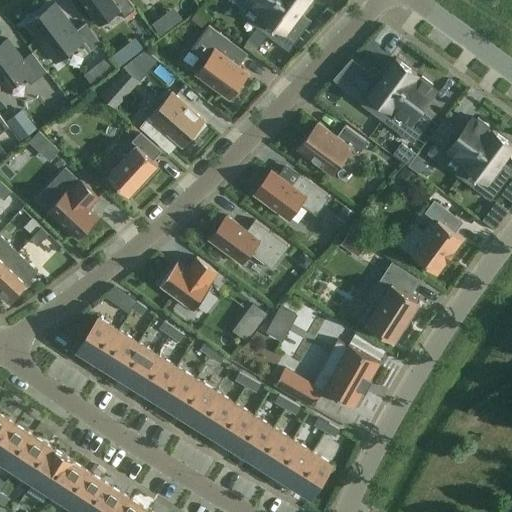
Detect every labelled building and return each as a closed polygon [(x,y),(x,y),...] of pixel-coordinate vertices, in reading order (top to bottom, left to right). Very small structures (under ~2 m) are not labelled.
[(119,9),(125,16),(135,8),(129,0),(81,0),(99,24),(119,9)] [(275,0),(232,0),(242,7),(246,0),(265,14),(275,0)] [(275,0),(265,14),(257,25),(289,49),(306,25),(295,17),(307,0),(275,0)] [(54,3),(27,23),(56,63),(74,49),(84,42),(90,50),(99,43),(84,22),(74,30),(54,3)] [(196,10),(191,17),(202,25),(207,18),(196,10)] [(161,17),(153,24),(161,35),(170,28),(161,17)] [(222,91),(221,92),(232,99),(242,86),(239,84),(247,72),(238,65),(247,53),(209,25),(192,47),(208,59),(197,73),(222,91)] [(7,38),(0,43),(0,81),(6,89),(24,75),(30,84),(47,71),(32,51),(23,59),(7,38)] [(124,43),(110,54),(119,66),(133,55),(124,43)] [(107,57),(95,66),(103,77),(115,67),(107,57)] [(352,60),(342,73),(388,107),(415,74),(416,74),(417,73),(395,57),(379,79),(352,60)] [(124,68),(100,96),(113,107),(137,80),(124,68)] [(388,107),(390,109),(392,107),(410,121),(401,133),(414,142),(431,118),(420,109),(435,89),(431,86),(433,84),(422,75),(420,78),(416,75),(415,74),(388,107)] [(182,145),(191,134),(195,137),(206,124),(203,122),(205,119),(172,91),(150,116),(141,126),(164,146),(172,137),(178,141),(182,145)] [(23,108),(8,119),(22,139),(38,127),(23,108)] [(492,131),(487,128),(489,125),(478,117),(476,119),(472,116),(457,137),(446,128),(428,152),(440,161),(449,150),(467,164),(468,164),(492,131)] [(316,124),(298,149),(332,174),(351,148),(359,154),(366,144),(369,139),(346,122),(342,127),(334,138),(316,124)] [(38,129),(29,140),(37,146),(46,136),(38,129)] [(468,164),(467,164),(466,165),(486,179),(478,190),(491,199),(509,175),(497,167),(511,146),(511,143),(493,129),(492,131),(468,164)] [(142,180),(145,177),(146,178),(147,176),(158,164),(154,159),(162,150),(140,131),(132,140),(136,144),(108,174),(129,195),(141,182),(143,181),(142,180)] [(404,163),(396,175),(409,185),(418,173),(404,163)] [(272,169),(254,193),(288,219),(300,203),(316,215),(330,195),(301,173),(292,185),(272,169)] [(56,176),(36,198),(48,209),(78,237),(98,215),(89,207),(99,197),(80,179),(70,189),(68,188),(56,176)] [(6,185),(0,191),(0,196),(3,199),(12,191),(6,185)] [(453,249),(463,237),(454,231),(462,221),(434,200),(426,211),(437,220),(413,253),(437,271),(446,259),(447,260),(454,250),(453,249)] [(490,208),(483,218),(494,227),(502,217),(508,208),(497,200),(490,208)] [(344,204),(336,215),(346,223),(354,212),(344,204)] [(227,215),(225,218),(221,216),(212,228),(215,230),(209,239),(242,263),(250,251),(272,268),(289,245),(254,219),(246,229),(227,215)] [(32,234),(41,226),(32,218),(24,226),(32,234)] [(37,245),(49,233),(41,226),(30,238),(37,245)] [(349,232),(341,241),(357,253),(364,244),(349,232)] [(0,234),(0,270),(18,251),(0,234)] [(18,251),(0,270),(0,290),(10,300),(38,271),(18,251)] [(307,255),(300,264),(306,269),(313,260),(307,255)] [(160,284),(194,309),(212,285),(209,284),(218,272),(197,256),(189,268),(178,260),(160,284)] [(391,285),(378,305),(373,301),(361,320),(394,341),(419,301),(409,295),(418,280),(391,263),(381,279),(391,285)] [(127,294),(118,307),(127,314),(132,307),(137,301),(127,294)] [(132,307),(142,314),(146,308),(137,301),(132,307)] [(254,302),(247,312),(260,322),(267,312),(254,302)] [(118,329),(99,316),(78,349),(98,362),(118,329)] [(174,327),(164,320),(160,327),(170,334),(174,327)] [(179,341),(184,334),(174,327),(170,334),(179,341)] [(138,341),(118,329),(98,362),(117,374),(138,341)] [(337,339),(313,382),(323,388),(355,406),(363,391),(365,392),(366,390),(364,389),(369,379),(371,380),(372,379),(370,378),(380,362),(348,344),(348,345),(337,339)] [(157,353),(138,341),(117,374),(137,386),(157,353)] [(210,355),(215,348),(205,341),(200,348),(210,355)] [(220,362),(224,355),(215,348),(210,355),(220,362)] [(177,365),(157,353),(137,386),(156,398),(177,365)] [(196,378),(177,365),(156,398),(176,410),(196,378)] [(285,366),(276,383),(314,404),(323,388),(313,382),(285,366)] [(235,378),(246,384),(250,377),(239,371),(235,378)] [(260,383),(250,377),(246,384),(256,390),(260,383)] [(215,390),(196,378),(176,410),(195,422),(215,390)] [(215,390),(195,422),(214,435),(235,402),(215,390)] [(275,401),(285,407),(289,400),(279,394),(275,401)] [(300,406),(289,400),(285,407),(296,413),(300,406)] [(254,414),(235,402),(214,435),(233,447),(254,414)] [(0,413),(0,448),(16,424),(0,413)] [(273,426),(254,414),(233,447),(253,459),(273,426)] [(329,422),(318,417),(314,424),(325,430),(329,422)] [(325,430),(335,436),(339,428),(329,422),(325,430)] [(0,458),(14,468),(35,436),(16,424),(0,448),(0,458)] [(293,438),(273,426),(253,459),(272,471),(293,438)] [(14,468),(33,480),(54,448),(35,436),(14,468)] [(293,438),(272,471),(291,483),(312,450),(293,438)] [(52,493),(73,461),(73,460),(54,448),(33,480),(52,493)] [(291,483),(311,496),(332,463),(312,450),(291,483)] [(72,505),(92,473),(73,461),(52,493),(72,505)] [(81,511),(94,511),(111,485),(92,473),(72,505),(81,511)] [(121,511),(131,498),(111,485),(94,511),(121,511)] [(9,498),(0,491),(0,501),(4,505),(9,498)] [(131,498),(121,511),(148,511),(150,510),(131,498)]
